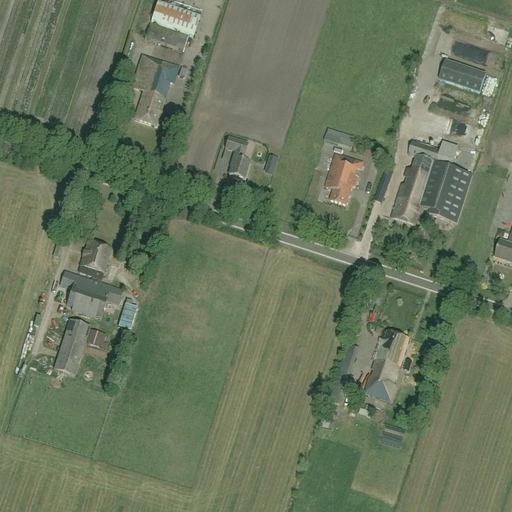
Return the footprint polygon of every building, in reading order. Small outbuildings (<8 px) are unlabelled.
[(192,39),(194,32),(200,15),(158,1),(150,23),(189,37),(189,38),(192,39)] [(164,32),(158,46),(179,54),(185,40),(164,32)] [(178,68),(141,57),(131,90),(143,94),(135,122),(156,128),(166,94),(168,95),(171,85),(173,86),(178,68)] [(487,77),(447,64),(441,83),(481,96),(487,77)] [(184,80),(187,69),(181,68),(178,79),(184,80)] [(473,108),(421,91),(418,100),(470,117),(473,108)] [(349,150),(353,139),(327,131),(324,143),(349,150)] [(473,133),(470,142),(476,144),(479,135),(473,133)] [(247,145),(228,139),(225,150),(234,153),(231,163),(232,164),(228,176),(243,181),(249,164),(242,161),(243,156),(244,156),(247,145)] [(370,159),(373,141),(362,140),(360,158),(370,159)] [(440,152),(413,143),(409,155),(416,157),(411,172),(407,171),(391,221),(415,228),(418,218),(421,219),(424,210),(430,212),(429,216),(457,225),(472,176),(451,170),(458,149),(443,144),(440,152)] [(360,171),(362,164),(335,155),(324,189),(333,192),(330,201),(346,207),(352,188),(354,189),(358,179),(355,177),(357,171),(360,171)] [(271,158),(266,173),(273,176),(278,161),(271,158)] [(382,206),(392,174),(385,172),(374,204),(382,206)] [(511,229),(507,245),(500,243),(494,260),(511,265),(511,229)] [(65,242),(62,241),(56,258),(60,259),(65,242)] [(101,285),(110,251),(87,245),(79,275),(91,278),(90,282),(64,274),(60,288),(71,291),(66,307),(72,309),(71,312),(95,319),(95,317),(101,318),(106,303),(118,306),(123,292),(101,285)] [(129,331),(137,308),(131,307),(125,305),(118,328),(129,331)] [(73,377),(90,329),(70,322),(53,370),(73,377)] [(101,348),(105,349),(106,345),(103,344),(105,336),(90,331),(86,343),(101,348)] [(393,386),(408,340),(385,332),(383,340),(382,340),(379,347),(380,347),(371,373),(374,374),(372,380),(369,379),(364,394),(390,403),(395,387),(393,386)] [(357,350),(348,347),(332,395),(341,398),(357,350)] [(412,363),(406,361),(403,371),(409,373),(412,363)] [(334,424),(323,421),(321,429),(332,432),(334,424)]
